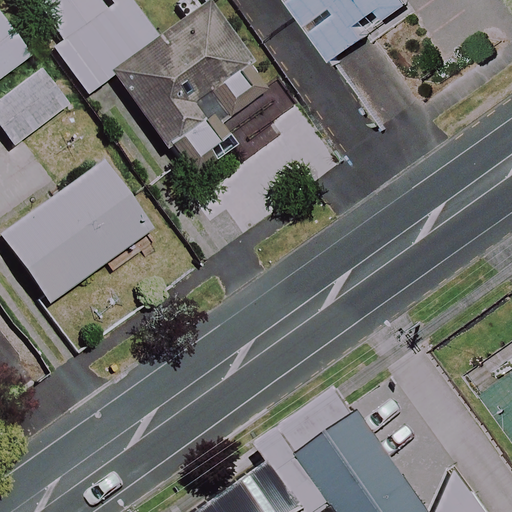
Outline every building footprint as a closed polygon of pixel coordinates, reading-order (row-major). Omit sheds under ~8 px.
[(155,40),(126,0),(26,0),(56,40),(45,47),(81,96),(107,77),(155,40)] [(373,44),(365,33),(360,26),(377,15),(382,22),(408,3),(406,0),(288,0),(330,59),(337,69),(373,44)] [(155,40),(107,77),(159,149),(184,182),(224,153),(235,169),(276,139),(265,123),(287,107),(241,44),(247,39),(229,14),(217,23),(204,4),(198,9),(155,40)] [(0,75),(24,57),(0,24),(0,75)] [(64,105),(38,71),(0,99),(0,137),(8,148),(64,105)] [(145,231),(97,163),(0,232),(0,244),(43,304),(145,231)] [(511,369),(482,392),(511,432),(511,369)] [(284,464),(319,511),(440,511),(458,499),(435,470),(404,493),(347,417),(284,464)]
